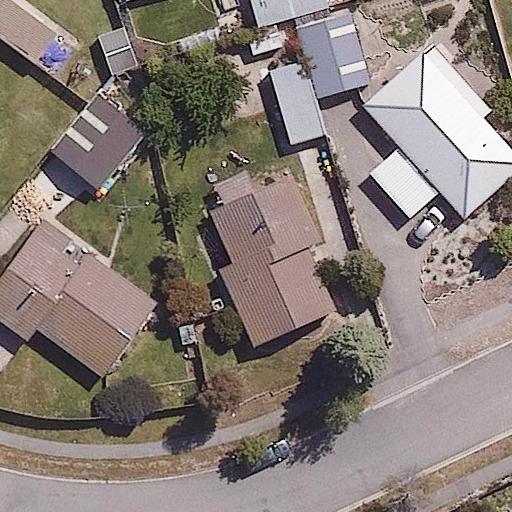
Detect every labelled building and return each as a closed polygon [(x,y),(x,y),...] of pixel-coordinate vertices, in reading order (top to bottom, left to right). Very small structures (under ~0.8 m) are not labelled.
[(20,0),(0,0),(0,32),(36,62),(61,32),(20,0)] [(250,0),(257,20),(325,0),(250,0)] [(301,23),(310,56),(321,92),(371,77),(364,52),(379,48),(369,15),(345,22),(341,11),(301,23)] [(511,136),(433,42),(364,100),(397,140),(368,164),(410,215),(439,190),(459,214),(511,169),(511,136)] [(310,56),(272,67),(293,137),(331,126),(321,92),(310,56)] [(125,119),(91,93),(50,145),(84,171),(125,119)] [(290,178),(206,210),(256,339),(339,307),(290,178)] [(38,212),(0,259),(0,316),(27,338),(36,326),(97,376),(154,305),(38,212)]
